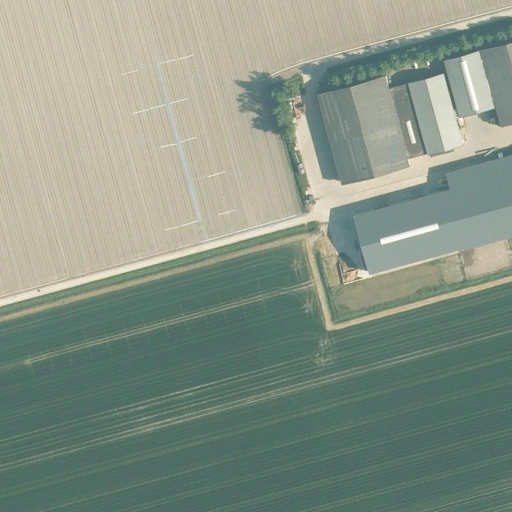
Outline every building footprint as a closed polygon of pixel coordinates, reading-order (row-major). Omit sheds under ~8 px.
[(511,119),(511,39),(479,48),(494,104),(499,122),(511,119)] [(479,48),(443,58),(453,96),(449,97),(454,115),(494,104),(479,48)] [(461,141),(454,115),(449,97),(442,71),(405,81),(424,151),(461,141)] [(386,86),(383,74),(314,93),(338,183),(407,165),(405,156),(386,86)] [(405,81),(386,86),(405,156),(424,151),(405,81)] [(290,91),(278,93),(280,106),(285,105),(284,101),(291,100),(290,91)] [(368,271),(465,244),(511,231),(511,168),(449,186),(352,213),(368,271)]
